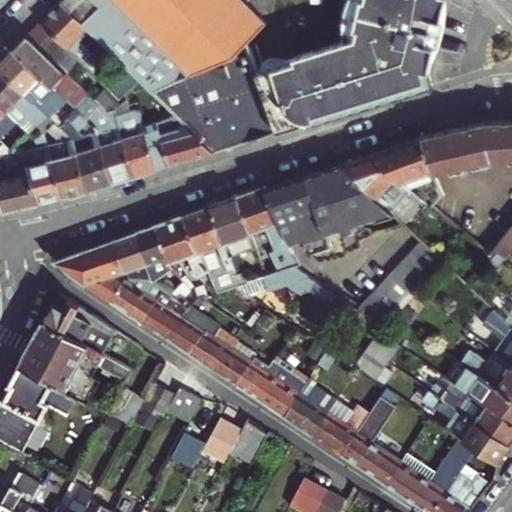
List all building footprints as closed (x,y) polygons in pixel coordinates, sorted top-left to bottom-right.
[(0,0),(0,8),(5,3),(8,0),(0,0)] [(102,7),(94,0),(65,0),(64,2),(86,23),(102,7)] [(94,0),(102,7),(86,23),(92,30),(100,37),(134,72),(142,80),(174,112),(216,154),(276,135),(256,73),(247,44),(269,22),(249,3),(252,0),(94,0)] [(256,73),(276,135),(280,134),(280,133),(314,121),(314,123),(336,116),(369,102),(370,104),(384,98),(384,97),(429,79),(431,69),(433,63),(429,62),(429,57),(429,56),(429,53),(429,49),(429,46),(430,43),(430,41),(430,38),(431,35),(432,30),(432,28),(433,27),(434,24),(435,21),(435,19),(436,17),(437,15),(437,14),(438,12),(439,10),(439,9),(441,6),(442,3),(443,1),(443,0),(446,0),(448,0),(362,0),(354,37),(295,56),(297,61),(256,73)] [(318,0),(312,0),(311,6),(321,9),(323,1),(318,0)] [(429,57),(429,62),(433,63),(433,62),(441,56),(446,49),(450,42),(453,33),(454,25),(454,16),(451,7),(448,0),(443,0),(443,1),(442,3),(441,6),(439,9),(439,10),(438,12),(437,14),(437,15),(436,17),(435,19),(435,21),(434,24),(433,27),(432,28),(432,30),(431,35),(430,38),(430,41),(430,43),(429,46),(429,49),(429,53),(429,56),(429,57)] [(43,23),(64,44),(96,75),(103,67),(97,61),(99,58),(89,48),(82,41),(92,30),(86,23),(64,2),(43,23)] [(64,44),(43,23),(30,36),(51,57),(64,44)] [(100,37),(92,30),(82,41),(89,48),(100,37)] [(30,36),(17,50),(53,88),(68,74),(51,57),(30,36)] [(17,50),(0,67),(0,68),(48,118),(59,128),(64,124),(43,102),(56,90),(53,88),(17,50)] [(0,104),(22,127),(30,119),(38,127),(48,118),(0,68),(0,104)] [(142,80),(134,72),(128,79),(135,86),(139,83),(142,80)] [(116,76),(106,86),(120,100),(126,94),(130,90),(116,76)] [(137,105),(144,103),(139,83),(135,86),(130,90),(126,94),(130,104),(131,107),(137,105)] [(95,102),(101,108),(108,115),(116,112),(120,107),(105,92),(95,102)] [(86,112),(81,117),(86,122),(101,108),(95,102),(91,97),(81,106),(86,112)] [(336,116),(370,104),(369,102),(336,116)] [(0,125),(1,124),(21,144),(30,135),(22,127),(0,104),(0,125)] [(116,112),(117,116),(132,112),(131,107),(130,104),(120,107),(116,112)] [(137,179),(159,172),(145,128),(137,105),(131,107),(132,112),(117,116),(137,179)] [(76,111),(81,117),(86,112),(81,106),(76,111)] [(114,186),(137,179),(117,116),(116,112),(108,115),(101,108),(86,122),(89,124),(97,133),(97,134),(114,186)] [(74,143),(93,193),(114,186),(97,134),(88,142),(80,133),(89,124),(86,122),(81,117),(76,111),(64,124),(59,128),(74,143)] [(145,128),(159,172),(179,166),(216,154),(174,112),(165,116),(166,122),(145,128)] [(67,198),(93,193),(74,143),(59,128),(48,118),(38,127),(45,138),(49,132),(60,144),(49,147),(67,198)] [(422,136),(434,170),(492,156),(511,154),(511,118),(481,120),(470,123),(426,134),(422,135),(422,136)] [(30,135),(38,127),(30,119),(22,127),(30,135)] [(1,124),(0,125),(0,140),(6,146),(12,152),(21,144),(1,124)] [(30,135),(38,140),(45,138),(38,127),(30,135)] [(29,160),(27,151),(40,149),(38,140),(30,135),(21,144),(12,152),(22,162),(29,160)] [(432,206),(442,194),(434,170),(422,136),(371,154),(429,203),(432,206)] [(43,204),(67,198),(49,147),(48,144),(45,138),(38,140),(40,149),(27,151),(29,160),(43,204)] [(12,152),(6,146),(0,152),(11,165),(22,162),(12,152)] [(429,203),(371,154),(342,165),(392,212),(425,242),(431,249),(438,242),(415,220),(429,203)] [(0,183),(2,186),(7,212),(43,204),(29,160),(22,162),(11,165),(13,173),(0,176),(0,175),(0,183)] [(286,243),(302,238),(306,251),(329,245),(325,230),(392,212),(342,165),(266,188),(284,241),(286,243)] [(283,258),(265,263),(269,274),(295,266),(299,264),(286,243),(284,241),(266,188),(265,186),(239,195),(254,232),(267,229),(277,249),(279,249),(283,258)] [(442,194),(432,206),(434,208),(444,198),(442,194)] [(227,242),(232,256),(259,246),(254,232),(239,195),(211,205),(224,242),(227,242)] [(211,205),(184,214),(198,251),(202,250),(209,267),(215,280),(220,291),(237,285),(250,281),(245,269),(238,271),(232,256),(227,242),(224,242),(211,205)] [(169,256),(171,261),(188,256),(200,275),(209,267),(202,250),(198,251),(184,214),(158,224),(169,256)] [(135,232),(147,264),(169,256),(158,224),(145,228),(135,232)] [(147,264),(135,232),(117,238),(129,270),(147,264)] [(129,270),(117,238),(56,259),(88,284),(113,276),(129,270)] [(497,252),(509,261),(511,257),(511,240),(508,238),(497,252)] [(386,327),(437,273),(446,263),(431,249),(425,242),(360,310),(386,327)] [(250,281),(266,276),(269,274),(265,263),(245,269),(250,281)] [(266,276),(270,289),(296,280),(309,275),(295,266),(269,274),(266,276)] [(200,275),(204,283),(215,280),(209,267),(200,275)] [(324,286),(309,275),(296,280),(319,294),(324,286)] [(93,288),(111,300),(123,282),(113,276),(88,284),(93,288)] [(270,289),(266,276),(250,281),(237,285),(251,295),(270,289)] [(123,282),(111,300),(132,315),(143,322),(158,299),(125,279),(123,282)] [(204,283),(197,286),(201,298),(208,295),(220,291),(215,280),(204,283)] [(188,301),(192,303),(201,298),(197,286),(193,288),(178,300),(186,305),(188,301)] [(62,290),(56,302),(66,305),(71,296),(62,290)] [(200,328),(215,307),(208,295),(201,298),(192,303),(196,307),(188,319),(200,328)] [(117,328),(82,304),(71,296),(66,305),(56,302),(46,320),(104,352),(117,328)] [(179,314),(158,299),(143,322),(165,337),(179,314)] [(511,324),(505,318),(495,309),(484,321),(505,337),(497,350),(511,360),(511,324)] [(200,328),(188,319),(179,314),(165,337),(189,353),(204,330),(200,328)] [(128,380),(134,369),(107,354),(104,352),(46,320),(22,364),(54,382),(83,397),(95,374),(79,366),(84,356),(128,380)] [(237,385),(252,363),(216,339),(204,330),(189,353),(237,385)] [(401,346),(379,331),(356,366),(378,380),(401,346)] [(330,348),(319,363),(327,369),(338,354),(330,348)] [(511,395),(511,360),(497,350),(486,367),(470,356),(465,364),(482,375),(511,395)] [(256,359),(252,363),(237,385),(285,417),(310,380),(276,357),(269,367),(256,359)] [(22,364),(11,386),(14,387),(6,402),(3,400),(0,405),(0,438),(19,448),(24,451),(49,404),(44,401),(54,382),(22,364)] [(454,381),(471,392),(511,420),(511,395),(482,375),(465,364),(454,381)] [(176,391),(155,380),(143,403),(143,404),(164,415),(176,391)] [(313,436),(328,413),(336,400),(314,385),(315,383),(310,380),(285,417),(313,436)] [(447,391),(464,403),(471,392),(454,381),(447,391)] [(511,443),(511,420),(471,392),(464,403),(447,391),(437,384),(432,391),(511,443)] [(181,385),(168,409),(191,421),(203,398),(181,385)] [(387,387),(381,396),(391,403),(397,394),(387,387)] [(143,403),(122,391),(111,412),(132,424),(143,404),(143,403)] [(462,437),(479,448),(500,463),(511,444),(511,443),(432,391),(426,400),(454,418),(448,428),(462,437)] [(402,463),(373,444),(397,407),(391,403),(381,396),(370,413),(342,455),(387,485),(402,463)] [(354,412),(336,400),(328,413),(345,425),(354,412)] [(345,425),(328,413),(313,436),(342,455),(370,413),(358,406),(354,412),(345,425)] [(231,449),(253,462),(269,432),(247,419),(241,432),(231,449)] [(224,462),(231,449),(241,432),(219,420),(203,451),(224,462)] [(462,437),(437,474),(408,454),(402,463),(387,485),(426,511),(435,511),(448,494),(455,484),(458,479),(479,448),(462,437)] [(203,445),(191,439),(179,461),(192,467),(203,445)] [(21,472),(23,469),(31,454),(24,451),(19,448),(10,466),(21,472)] [(0,511),(28,511),(35,500),(45,481),(23,469),(21,472),(2,509),(0,507),(0,511)] [(292,504),(307,511),(316,511),(328,489),(306,477),(292,504)] [(458,479),(455,484),(461,488),(464,483),(458,479)] [(321,510),(324,511),(339,511),(347,498),(331,490),(321,510)] [(469,511),(481,498),(473,492),(464,504),(448,494),(435,511),(469,511)] [(57,511),(35,500),(28,511),(57,511)] [(68,511),(85,511),(90,503),(84,500),(77,511),(76,511),(70,509),(68,511)]
